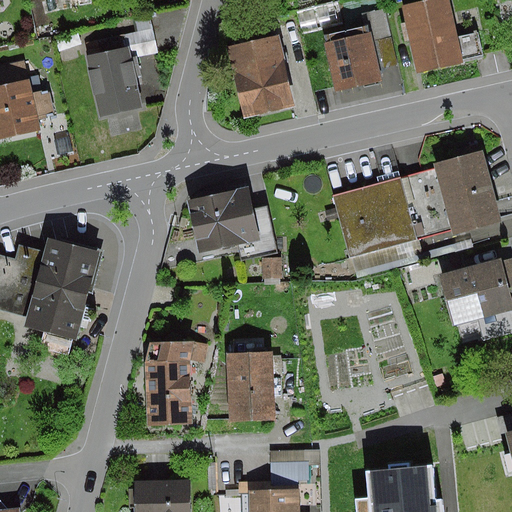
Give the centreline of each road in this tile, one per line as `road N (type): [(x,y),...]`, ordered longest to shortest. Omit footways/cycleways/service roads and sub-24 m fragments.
road 1 (residential): [(172,171),(503,92)]
road 2 (residential): [(91,466),(151,234),(151,195),(172,171)]
road 3 (residential): [(0,214),(172,171)]
road 4 (residential): [(172,171),(218,0)]
